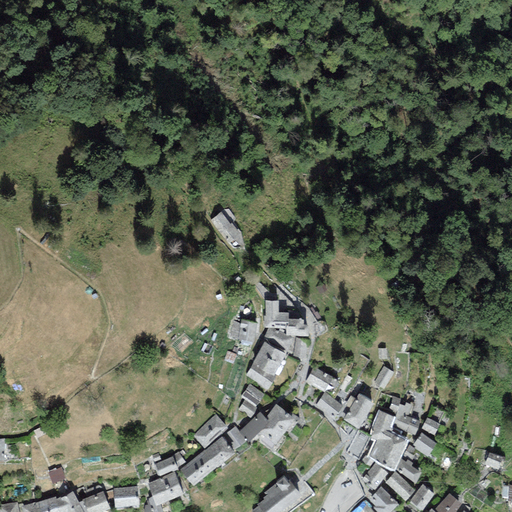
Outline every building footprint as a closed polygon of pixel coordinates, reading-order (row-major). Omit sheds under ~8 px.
[(230,224),(221,212),(210,221),(228,243),(240,233),(231,223),(230,224)] [(328,290),(324,283),(316,288),(320,294),(328,290)] [(279,301),(265,301),(265,316),(264,316),(263,328),(268,328),(273,328),(286,328),(286,326),(288,326),(288,319),(288,318),(288,313),(278,313),(279,301)] [(304,320),(288,319),(288,326),(286,326),(286,328),(286,335),(288,335),(308,336),(308,325),(303,325),(304,320)] [(257,322),(241,320),(240,323),(233,321),(230,337),(238,338),(237,340),(253,342),(257,322)] [(268,328),(263,337),(287,350),(293,338),(288,335),(286,335),(273,328),(268,328)] [(308,340),(296,338),(293,356),(305,358),(308,340)] [(285,355),(264,342),(258,353),(279,366),(285,355)] [(386,348),(378,349),(378,360),(387,359),(386,348)] [(236,355),(227,351),(223,360),(232,364),(236,355)] [(273,376),(279,366),(258,353),(253,362),(254,363),(245,376),(268,390),(276,377),(273,376)] [(394,372),(383,366),(373,383),(384,389),(394,372)] [(332,377),(313,367),(305,382),(324,392),(332,377)] [(264,394),(249,384),(240,397),(245,400),(255,407),(264,394)] [(343,405),(324,392),(316,405),(335,417),(343,405)] [(374,404),(359,394),(356,399),(350,409),(343,419),(359,429),(374,404)] [(350,409),(356,399),(350,396),(344,406),(350,409)] [(401,399),(393,396),(388,410),(396,413),(399,404),(401,399)] [(258,409),(255,407),(245,400),(238,410),(251,419),(258,409)] [(404,406),(399,404),(396,413),(391,426),(415,435),(420,421),(407,417),(412,405),(405,403),(404,406)] [(288,414),(275,404),(265,418),(269,422),(255,435),(271,450),(274,445),(276,446),(286,430),(289,433),(299,418),(289,412),(288,414)] [(393,417),(379,410),(370,432),(371,439),(374,440),(384,443),(389,429),(393,417)] [(265,418),(260,412),(239,432),(246,440),(248,442),(255,435),(269,422),(265,418)] [(204,449),(227,428),(216,414),(193,436),(204,449)] [(439,424),(426,418),(421,429),(434,435),(439,424)] [(239,432),(235,426),(223,436),(234,450),(246,440),(239,432)] [(408,441),(389,429),(384,443),(374,440),(366,456),(374,461),(394,471),(395,469),(400,458),(408,441)] [(370,438),(357,431),(346,453),(359,460),(370,438)] [(437,444),(421,433),(412,445),(415,447),(414,448),(427,457),(437,444)] [(235,453),(221,437),(205,450),(204,450),(203,451),(217,467),(217,468),(235,453)] [(415,449),(409,446),(403,456),(411,461),(414,456),(411,455),(415,449)] [(217,467),(203,451),(180,469),(193,486),(217,467)] [(154,464),(159,476),(172,471),(172,472),(178,469),(178,468),(186,462),(178,452),(172,456),(162,461),(155,464),(154,464)] [(152,455),(155,464),(162,461),(158,453),(152,455)] [(504,458),(489,453),(485,465),(498,469),(499,465),(501,466),(504,458)] [(370,466),(374,461),(366,456),(365,455),(361,461),(370,466)] [(405,462),(400,458),(395,469),(415,484),(421,473),(411,466),(412,463),(407,460),(405,462)] [(388,473),(374,463),(361,480),(375,490),(388,473)] [(61,468),(48,473),(53,484),(65,478),(61,468)] [(174,472),(161,478),(170,500),(184,494),(174,472)] [(415,490),(395,472),(385,482),(405,501),(415,490)] [(279,511),(301,496),(289,480),(286,482),(283,477),(275,483),(275,484),(264,493),(266,495),(263,498),(264,499),(257,505),(258,506),(251,511),(252,511),(279,511)] [(160,504),(170,500),(161,478),(147,483),(152,496),(156,506),(160,504)] [(68,484),(58,488),(61,496),(71,491),(68,484)] [(435,494),(422,484),(409,502),(422,511),(435,494)] [(100,485),(84,491),(86,498),(92,495),(99,511),(100,511),(110,508),(100,485)] [(138,486),(113,489),(115,508),(139,506),(138,486)] [(391,511),(399,505),(381,487),(368,499),(375,505),(373,507),(376,511),(391,511)] [(55,496),(52,498),(59,511),(83,511),(78,502),(73,491),(71,491),(61,496),(56,499),(55,496)] [(457,511),(463,506),(449,493),(433,510),(435,511),(457,511)] [(99,511),(92,495),(86,498),(81,500),(82,501),(78,502),(83,511),(99,511)] [(156,506),(152,496),(147,498),(148,501),(146,501),(147,505),(143,506),(143,510),(143,511),(162,511),(160,504),(156,506)] [(59,511),(52,498),(35,503),(38,511),(59,511)] [(371,506),(365,501),(351,511),(373,511),(370,508),(371,506)] [(17,502),(0,504),(0,511),(23,511),(21,506),(23,505),(22,503),(17,504),(17,502)] [(38,511),(35,503),(35,502),(23,505),(21,506),(23,511),(38,511)]
